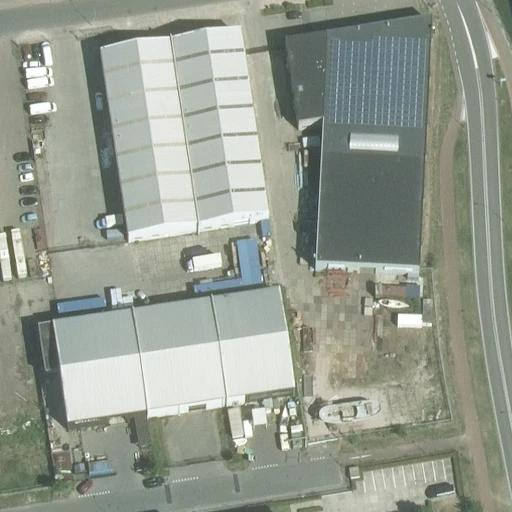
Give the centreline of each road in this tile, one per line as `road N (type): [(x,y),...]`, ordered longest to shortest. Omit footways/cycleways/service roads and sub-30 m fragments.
road 1 (unclassified): [(454,0),(477,69),(490,298),(511,429)]
road 2 (unclassified): [(83,511),(334,471)]
road 3 (unclassified): [(0,25),(156,0)]
